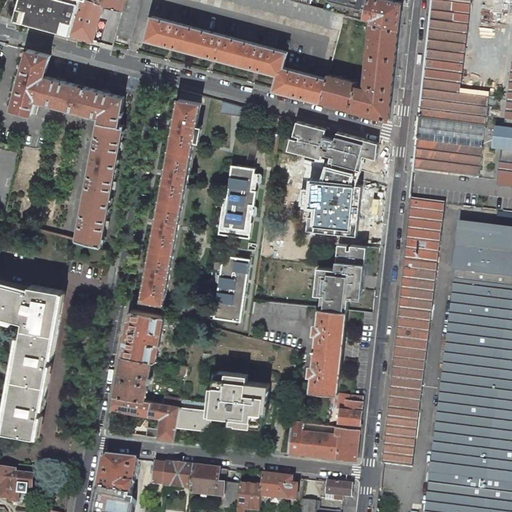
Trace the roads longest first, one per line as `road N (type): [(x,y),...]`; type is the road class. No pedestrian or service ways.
road 1 (residential): [(159,72),(91,441)]
road 2 (tertiary): [(366,473),(403,134)]
road 3 (residential): [(91,441),(366,473)]
road 4 (residential): [(403,134),(159,72)]
road 5 (residential): [(159,72),(6,31)]
road 6 (tertiary): [(403,134),(416,0)]
